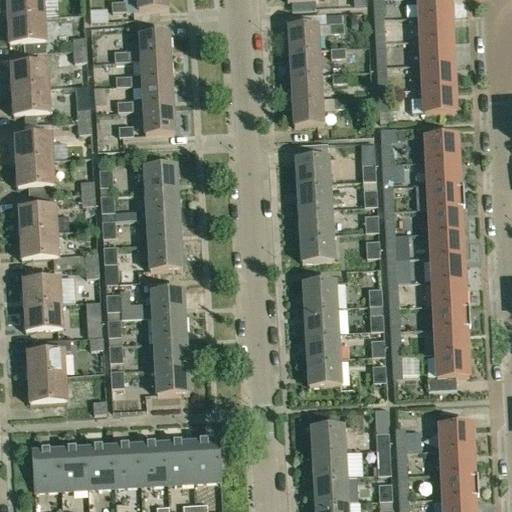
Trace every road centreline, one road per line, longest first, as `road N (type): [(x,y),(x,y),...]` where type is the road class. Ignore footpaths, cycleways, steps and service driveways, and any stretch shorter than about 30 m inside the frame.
road 1 (residential): [(269,511),(239,0)]
road 2 (residential): [(511,3),(496,4),(511,364)]
